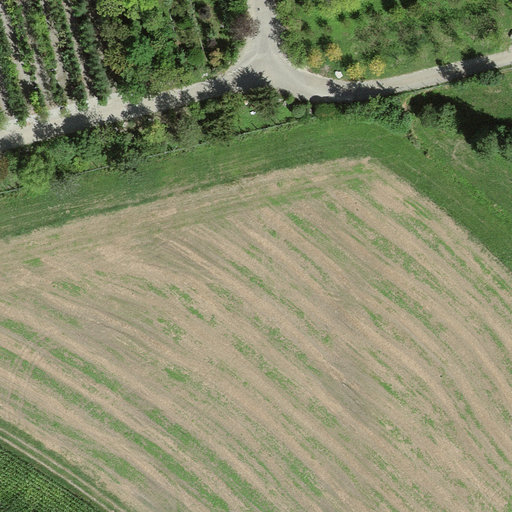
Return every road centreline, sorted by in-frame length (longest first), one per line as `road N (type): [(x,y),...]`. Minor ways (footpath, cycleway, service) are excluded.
road 1 (track): [(511,49),(331,100),(289,75),(268,0)]
road 2 (track): [(114,511),(0,437)]
